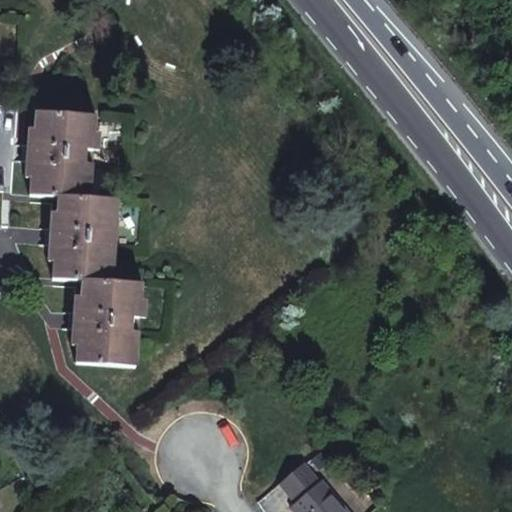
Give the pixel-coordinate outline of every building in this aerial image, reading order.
[(0,192),(12,193),(19,106),(0,105),(0,192)] [(33,164),(31,197),(60,199),(83,201),(84,185),(91,186),(92,168),(85,168),(87,153),(93,154),(96,120),(37,115),(34,147),(25,147),(23,163),(33,164)] [(93,154),(87,153),(85,168),(92,168),(93,154)] [(56,248),(54,280),(83,283),(105,284),(107,268),(114,269),(115,251),(108,251),(109,236),(116,237),(117,219),(110,219),(112,203),(90,201),(83,201),(60,199),(57,231),(47,230),(46,247),(56,248)] [(119,203),(112,203),(110,219),(117,219),(119,203)] [(115,251),(116,237),(109,236),(108,251),(115,251)] [(114,269),(107,268),(105,284),(112,285),(114,269)] [(79,331),(77,364),(129,368),(131,352),(137,353),(138,335),(131,335),(133,320),(140,321),(141,303),(134,303),(135,287),(112,285),(105,284),(83,283),(80,315),(71,314),(69,331),(79,331)] [(142,287),(135,287),(134,303),(141,303),(142,287)] [(140,321),(133,320),(131,335),(138,335),(140,321)] [(315,478),(299,460),(277,480),(293,499),(288,503),(295,511),(349,511),(318,476),(315,478)]
